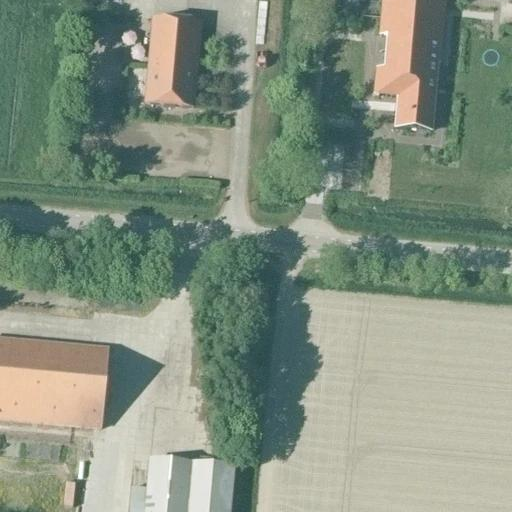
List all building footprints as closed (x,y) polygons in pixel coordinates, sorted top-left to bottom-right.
[(435,104),(444,0),(382,0),(374,97),(398,99),(396,131),(430,135),(433,104),(435,104)] [(144,107),(193,109),(200,24),(151,21),(144,107)] [(0,424),(102,434),(108,353),(0,343),(0,424)] [(128,511),(230,511),(234,471),(148,463),(145,493),(131,491),(129,507),(128,511)] [(53,482),(51,508),(61,509),(63,483),(53,482)]
